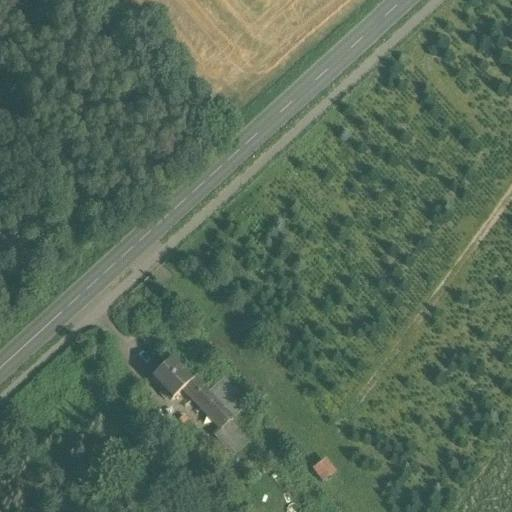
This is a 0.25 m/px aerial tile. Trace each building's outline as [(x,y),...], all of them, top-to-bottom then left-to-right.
[(190,382),(170,360),(149,380),(170,402),(182,391),(219,430),(220,431),(233,419),(209,393),(194,378),(190,382)] [(248,405),(224,380),(209,393),(233,419),(248,405)] [(177,422),(166,432),(177,447),(188,438),(196,431),(184,417),(177,422)] [(233,419),(220,431),(219,430),(213,436),(232,456),(251,438),(233,419)] [(204,459),(188,438),(177,447),(193,468),(204,459)] [(318,483),(333,473),(323,459),(309,469),(318,483)]
